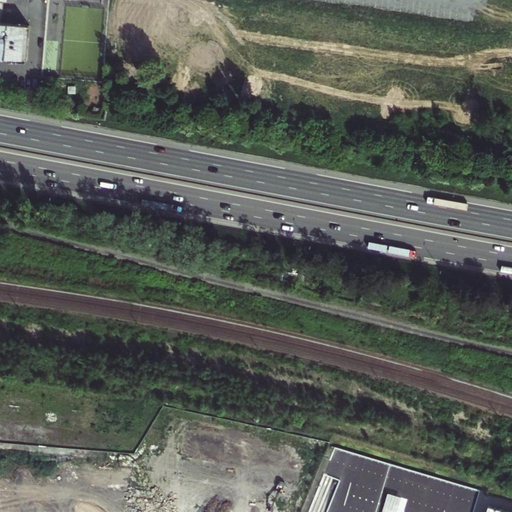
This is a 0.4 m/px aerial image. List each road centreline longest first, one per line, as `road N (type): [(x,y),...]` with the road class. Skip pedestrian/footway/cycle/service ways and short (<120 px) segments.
road 1 (motorway): [(511,225),(0,129)]
road 2 (motorway): [(0,165),(511,261)]
